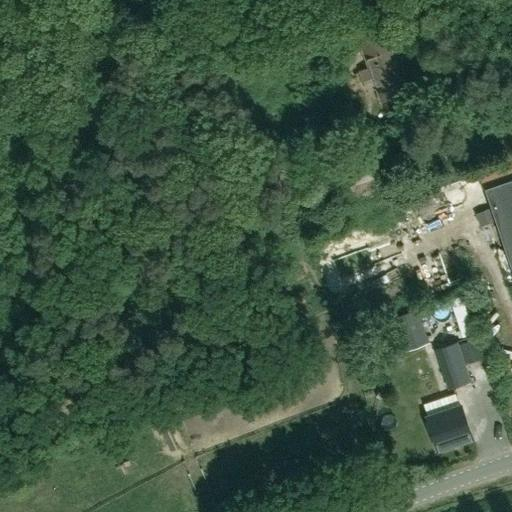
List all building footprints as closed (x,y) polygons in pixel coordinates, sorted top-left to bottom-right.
[(375,26),(351,34),(356,47),(361,46),(369,67),(359,71),(363,81),(372,77),(381,102),(408,92),(399,70),(402,69),(394,48),(389,33),(379,37),(375,26)] [(396,185),(386,154),(348,166),(355,185),(351,186),(356,202),(362,200),(361,197),(364,196),(366,202),(380,197),(378,191),(396,185)] [(511,174),(483,184),(511,268),(511,174)] [(172,277),(147,276),(146,302),(171,303),(172,277)] [(406,352),(430,343),(417,310),(394,319),(406,352)] [(475,339),(458,345),(458,342),(435,350),(448,390),(471,382),(465,365),(482,359),(475,339)] [(438,450),(472,439),(461,407),(427,418),(438,450)]
